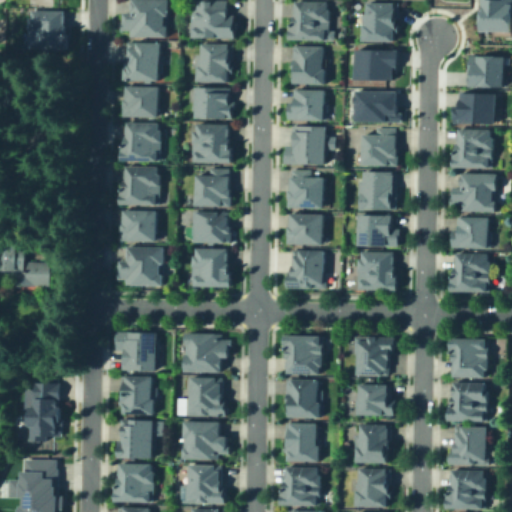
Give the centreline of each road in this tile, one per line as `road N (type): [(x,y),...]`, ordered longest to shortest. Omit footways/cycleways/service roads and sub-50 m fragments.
road 1 (residential): [(260,0),(254,511)]
road 2 (residential): [(434,32),(419,511)]
road 3 (residential): [(91,306),(511,314)]
road 4 (residential): [(90,366),(94,61)]
road 5 (residential): [(87,511),(90,366)]
